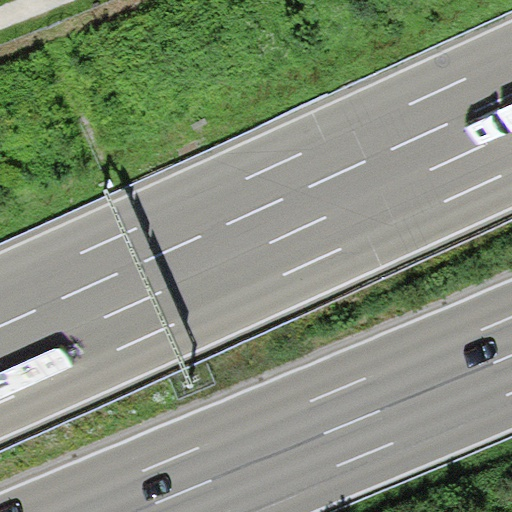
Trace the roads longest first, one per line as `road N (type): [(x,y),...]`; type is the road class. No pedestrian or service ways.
road 1 (motorway): [(511,111),(0,342)]
road 2 (motorway): [(132,511),(511,352)]
